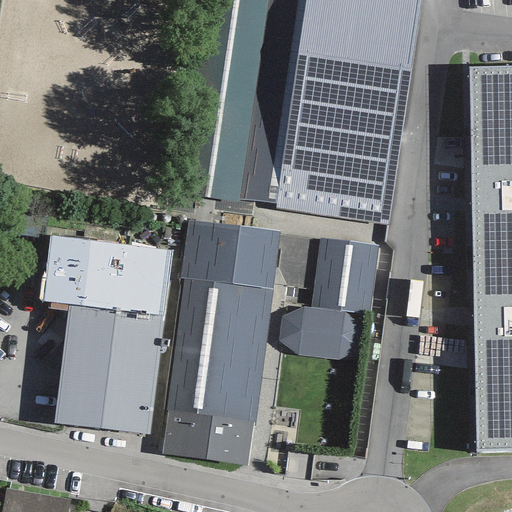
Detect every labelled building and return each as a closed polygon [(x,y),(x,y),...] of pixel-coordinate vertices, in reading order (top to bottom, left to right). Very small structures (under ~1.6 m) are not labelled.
[(232,0),(206,198),(216,200),(214,209),(252,215),(254,200),(278,203),(306,0),(232,0)] [(420,0),(306,0),(278,203),(275,209),(388,227),(420,0)] [(511,65),(469,66),(477,452),(511,451),(511,65)] [(279,232),(187,220),(180,279),(183,279),(166,411),(167,412),(253,422),(252,427),(255,427),(279,232)] [(172,250),(51,235),(43,301),(68,304),(53,423),(150,435),(172,250)] [(378,246),(319,239),(311,307),(369,314),(378,246)] [(344,312),(302,307),(281,316),(278,341),(297,355),(338,360),(358,351),(360,324),(344,312)] [(252,427),(253,422),(167,412),(161,454),(246,466),(252,427)] [(68,511),(70,499),(6,488),(1,511),(68,511)]
